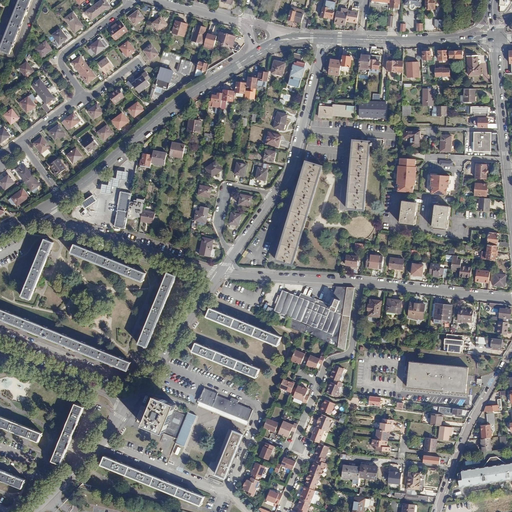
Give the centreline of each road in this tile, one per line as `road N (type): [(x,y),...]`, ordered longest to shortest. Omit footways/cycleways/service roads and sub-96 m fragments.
road 1 (primary): [(252,55),(176,103),(61,197)]
road 2 (residential): [(226,491),(258,405),(159,360)]
road 3 (residential): [(220,273),(60,220),(46,206)]
road 4 (residential): [(511,349),(464,435),(436,511)]
road 5 (residential): [(324,38),(291,170),(274,194)]
road 6 (residential): [(143,385),(0,330)]
road 7 (residential): [(511,299),(362,282)]
road 8 (residential): [(362,282),(220,273)]
road 9 (residential): [(0,351),(129,405)]
road 10 (residential): [(101,441),(226,491)]
road 11 (residential): [(83,94),(62,56),(133,0)]
road 12 (tertiary): [(506,165),(495,37)]
road 13 (residential): [(234,252),(218,225),(226,185),(274,194)]
